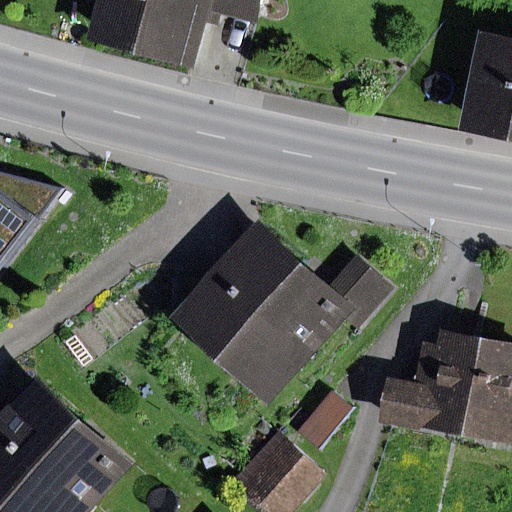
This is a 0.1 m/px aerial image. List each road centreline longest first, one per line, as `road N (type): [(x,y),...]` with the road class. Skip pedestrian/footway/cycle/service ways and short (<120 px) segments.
road 1 (residential): [(246,143),(219,183),(179,218),(0,351)]
road 2 (tertiary): [(511,191),(246,143)]
road 3 (tertiary): [(246,143),(0,78)]
